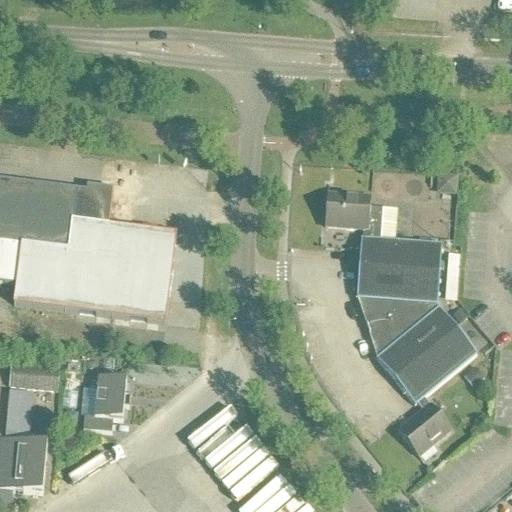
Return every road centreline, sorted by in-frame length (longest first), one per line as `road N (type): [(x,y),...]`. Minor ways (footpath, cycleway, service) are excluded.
road 1 (residential): [(358,511),(264,383),(247,326),(241,256),(249,145)]
road 2 (tertiary): [(256,60),(0,40)]
road 3 (tertiary): [(511,76),(256,60)]
road 4 (residential): [(0,119),(249,145)]
